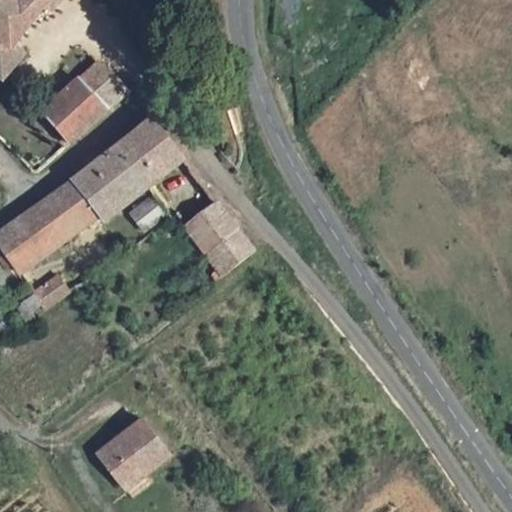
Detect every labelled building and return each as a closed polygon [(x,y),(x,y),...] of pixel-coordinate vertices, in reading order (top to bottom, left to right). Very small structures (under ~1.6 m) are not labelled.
[(0,24),(0,11),(12,0),(0,0),(0,36),(6,30),(0,24)] [(40,112),(66,141),(131,87),(87,48),(73,58),(85,73),(40,112)] [(155,190),(193,161),(155,117),(118,145),(155,190)] [(155,190),(118,145),(0,235),(27,270),(101,215),(109,226),(155,190)] [(187,226),(236,289),(271,263),(219,201),(187,226)] [(31,297),(44,315),(74,292),(60,276),(31,297)] [(118,401),(72,437),(102,475),(147,440),(118,401)]
